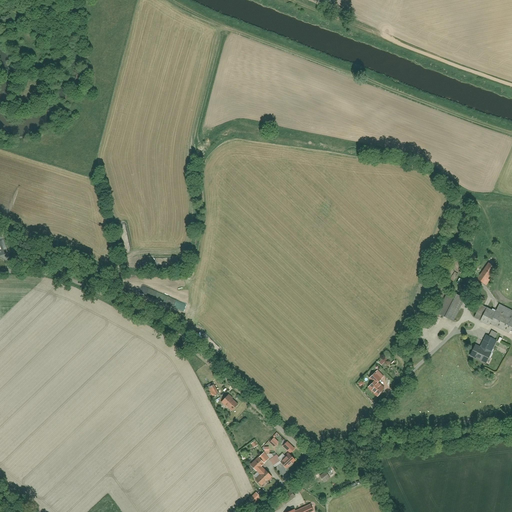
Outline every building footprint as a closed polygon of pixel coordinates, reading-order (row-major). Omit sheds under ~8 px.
[(489,263),(478,279),(487,286),(499,270),(489,263)] [(452,292),(440,315),(454,322),(466,299),(452,292)] [(511,310),(500,305),(496,312),(488,308),(488,309),(481,305),(474,318),(481,322),(490,326),(491,325),(511,334),(511,332),(511,310)] [(509,348),(501,344),(503,339),(501,338),(498,343),(497,342),(498,341),(496,340),(498,335),(493,332),(490,337),(487,336),(481,348),(477,346),(471,356),(488,365),(493,355),(491,354),(494,349),(506,355),(509,348)] [(413,342),(414,346),(417,349),(420,349),(422,348),(424,346),(425,342),(424,339),(420,337),(416,338),(414,339),(413,342)] [(387,356),(379,363),(385,368),(392,360),(387,356)] [(370,379),(374,383),(369,389),(378,398),(384,392),(378,386),(386,379),(378,371),(370,379)] [(222,410),(226,406),(233,413),(242,404),(231,395),(227,399),(216,388),(209,395),(222,410)] [(274,440),(270,444),(275,448),(279,444),(274,440)] [(289,442),(284,447),(292,455),(297,451),(289,442)] [(265,454),(260,459),(265,464),(270,459),(265,454)] [(290,455),(287,458),(283,455),(279,459),(277,456),(271,461),(274,466),(281,461),(282,463),(288,469),(296,461),(290,455)] [(260,458),(252,466),(262,476),(257,480),(264,487),(273,478),(262,467),(265,464),(260,459),(260,458)] [(325,472),(317,478),(323,485),(331,478),(325,472)] [(282,499),(286,505),(296,497),(291,491),(282,499)] [(257,493),(250,500),(255,505),(262,498),(257,493)]
